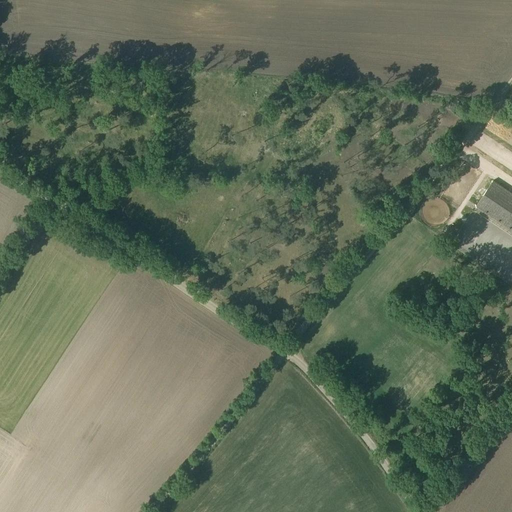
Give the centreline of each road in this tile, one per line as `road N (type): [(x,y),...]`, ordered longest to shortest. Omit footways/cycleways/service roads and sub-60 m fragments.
road 1 (track): [(511,79),(151,511)]
road 2 (residential): [(0,170),(282,351),(367,439),(416,511)]
road 3 (unclassified): [(427,511),(511,410)]
